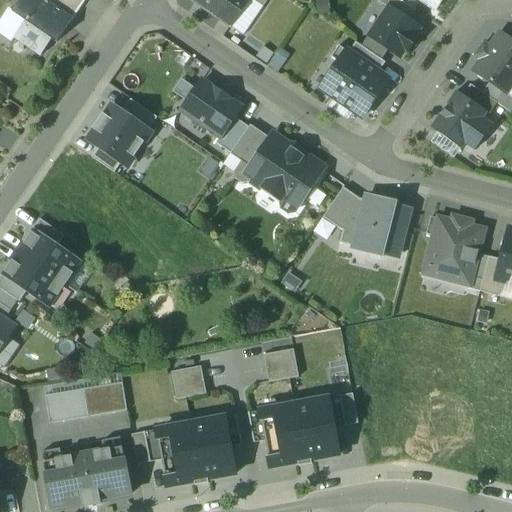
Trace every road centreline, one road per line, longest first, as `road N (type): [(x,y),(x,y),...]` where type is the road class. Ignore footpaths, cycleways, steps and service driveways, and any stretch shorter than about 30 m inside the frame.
road 1 (residential): [(372,163),(138,2)]
road 2 (residential): [(0,204),(138,2)]
road 3 (residential): [(372,163),(483,0)]
road 4 (residential): [(341,499),(421,495),(492,511)]
road 5 (residential): [(511,204),(372,163)]
